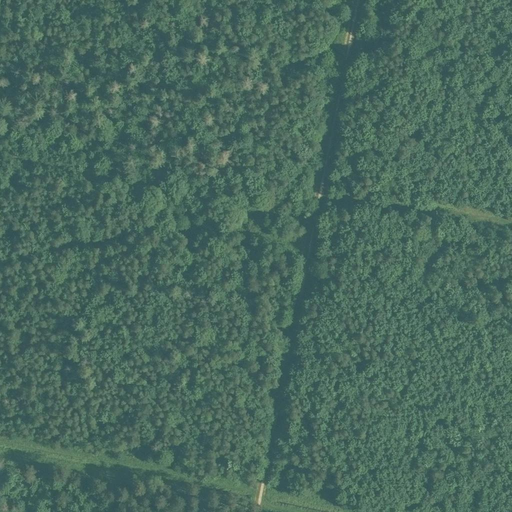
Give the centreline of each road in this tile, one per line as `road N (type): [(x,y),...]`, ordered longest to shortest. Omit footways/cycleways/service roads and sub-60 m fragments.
road 1 (track): [(314,222),(0,149)]
road 2 (track): [(0,261),(148,227),(244,232),(309,246)]
road 3 (track): [(260,492),(0,439)]
road 4 (track): [(319,195),(511,225)]
